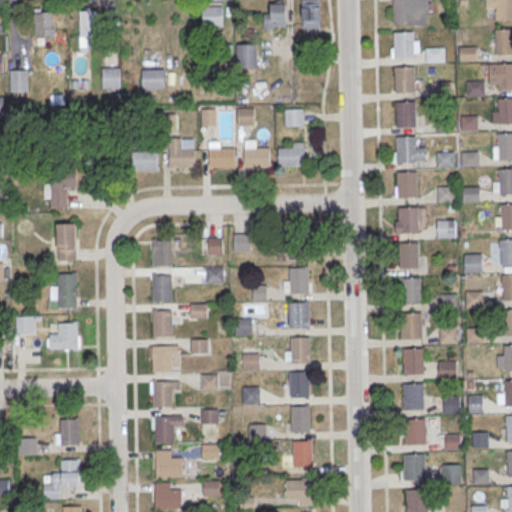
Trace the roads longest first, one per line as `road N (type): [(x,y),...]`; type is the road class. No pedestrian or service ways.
road 1 (residential): [(349,203),(151,208),(122,222),(111,248),(115,511)]
road 2 (tertiary): [(344,0),(358,511)]
